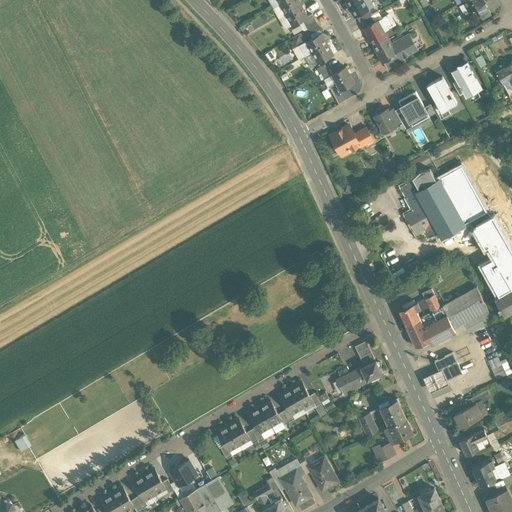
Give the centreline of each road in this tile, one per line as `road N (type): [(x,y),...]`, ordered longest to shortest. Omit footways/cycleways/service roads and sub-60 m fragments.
road 1 (residential): [(384,320),(63,508)]
road 2 (track): [(302,143),(0,313)]
road 3 (secondary): [(384,320),(297,134)]
road 4 (secondary): [(297,134),(271,85),(195,0)]
road 5 (residential): [(376,93),(511,18)]
road 6 (secondary): [(439,444),(384,320)]
road 7 (residential): [(439,444),(323,511)]
